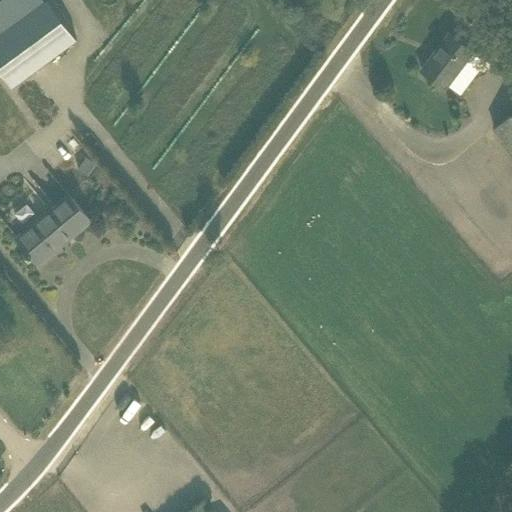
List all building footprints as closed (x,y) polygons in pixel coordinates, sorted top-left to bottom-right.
[(0,69),(13,87),(77,40),(48,0),(45,0),(0,33),(0,69)] [(421,69),(446,88),(473,51),(449,33),(421,69)] [(511,113),(494,128),(511,149),(511,113)] [(79,169),(89,176),(97,164),(88,157),(79,169)] [(69,238),(91,220),(68,193),(16,237),(30,252),(27,255),(30,258),(33,256),(39,263),(40,263),(39,261),(68,236),(69,238)]
